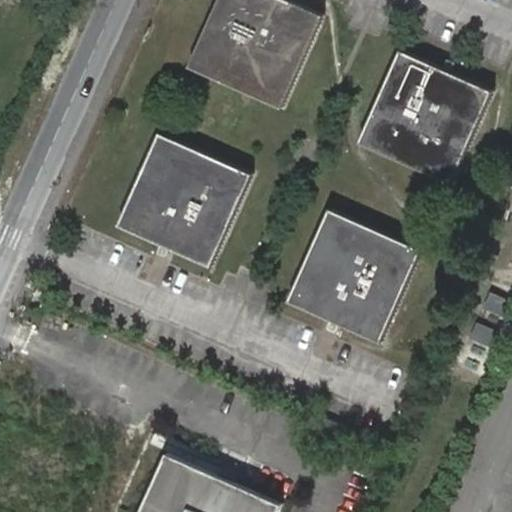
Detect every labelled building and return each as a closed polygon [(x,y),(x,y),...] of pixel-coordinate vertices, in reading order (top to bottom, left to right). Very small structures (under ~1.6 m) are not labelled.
[(295,0),(219,0),(190,66),(284,108),(326,13),(295,0)] [(402,47),(360,142),(454,184),(496,89),(402,47)] [(119,225),(212,267),(255,173),(162,130),(119,225)] [(332,206),(290,300),(384,342),(426,248),(332,206)] [(481,321),(475,337),(495,345),(502,329),(481,321)] [(325,416),(317,436),(339,446),(348,426),(325,416)] [(281,511),(285,504),(171,452),(144,511),(281,511)]
